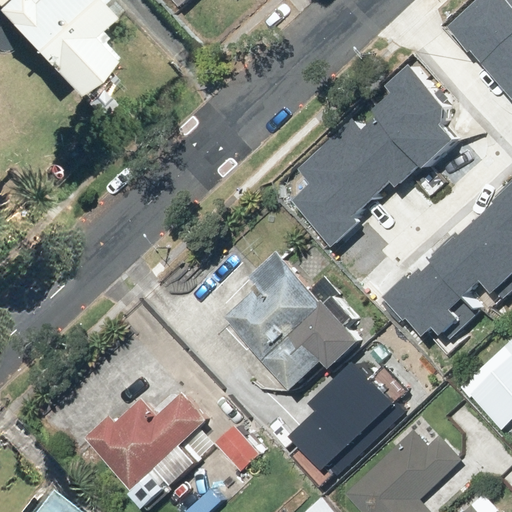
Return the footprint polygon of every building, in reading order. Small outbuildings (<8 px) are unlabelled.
[(0,0),(0,13),(72,90),(110,55),(87,31),(108,11),(97,0),(0,0)] [(511,0),(475,0),(441,33),(511,105),(511,0)] [(318,187),(294,209),(344,262),(374,234),(364,223),(406,185),(416,196),(462,153),(453,142),(468,128),(415,71),(305,172),(318,187)] [(493,207),(383,303),(407,330),(431,308),(459,340),(511,293),(511,165),(481,193),(493,207)] [(330,301),(294,263),(280,249),(250,278),(262,291),(232,317),(300,394),(334,364),(339,370),(369,341),(356,328),(363,319),(340,293),(330,301)] [(333,406),(308,430),(349,473),(417,410),(368,358),(325,398),(333,406)] [(511,431),(511,367),(479,399),(511,432),(511,431)] [(189,392),(164,416),(148,398),(123,422),(115,414),(91,436),(141,492),(166,470),(164,468),(216,420),(189,392)] [(265,454),(240,424),(219,444),(247,473),(265,454)] [(436,445),(420,428),(351,493),(368,511),(434,511),(424,501),(467,461),(444,436),(436,445)] [(74,511),(44,490),(27,511),(74,511)] [(507,511),(489,494),(469,511),(507,511)]
